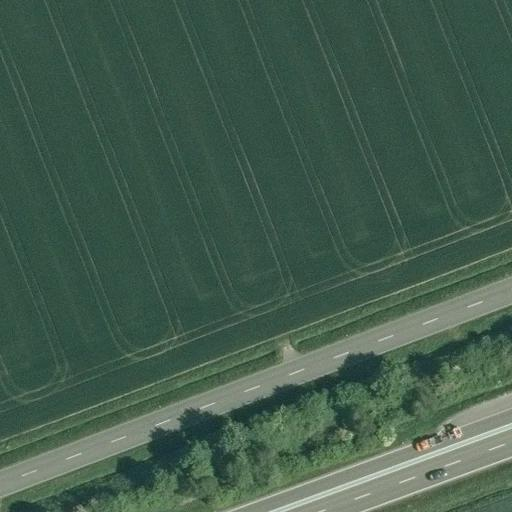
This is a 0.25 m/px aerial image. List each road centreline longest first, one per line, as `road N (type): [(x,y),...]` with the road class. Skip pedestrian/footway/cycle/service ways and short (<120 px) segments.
road 1 (secondary): [(0,483),(511,287)]
road 2 (trunk): [(302,511),(511,435)]
